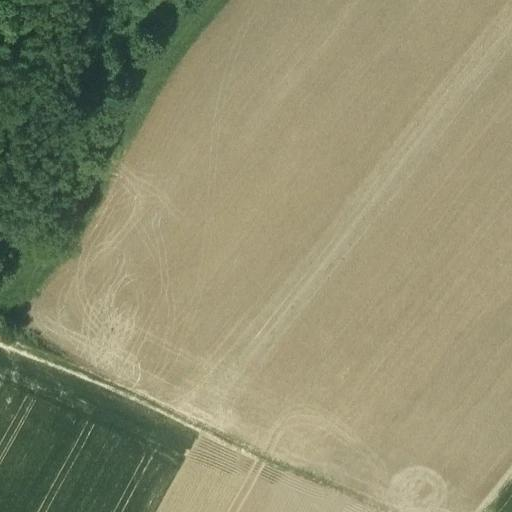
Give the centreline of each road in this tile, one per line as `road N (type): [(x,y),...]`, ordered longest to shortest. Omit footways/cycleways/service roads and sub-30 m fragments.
road 1 (track): [(0,339),(381,511)]
road 2 (track): [(54,0),(38,103),(0,174)]
